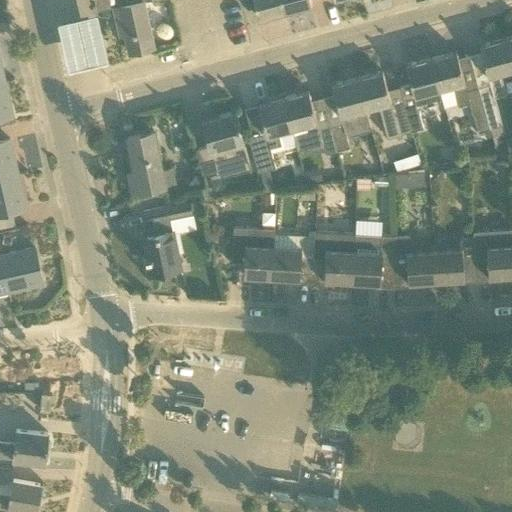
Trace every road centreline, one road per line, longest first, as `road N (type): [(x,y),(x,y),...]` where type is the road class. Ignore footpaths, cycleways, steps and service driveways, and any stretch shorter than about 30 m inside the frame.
road 1 (residential): [(56,118),(488,0)]
road 2 (unclassified): [(103,327),(145,317),(415,325),(511,318)]
road 3 (secondary): [(103,327),(56,118)]
road 4 (secondary): [(92,491),(105,402),(103,327)]
road 5 (residential): [(92,491),(212,511)]
